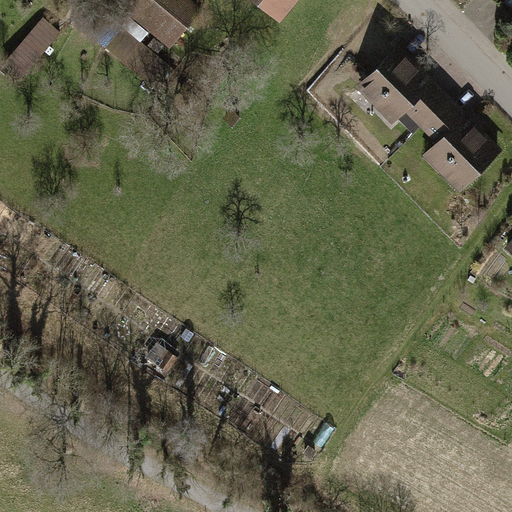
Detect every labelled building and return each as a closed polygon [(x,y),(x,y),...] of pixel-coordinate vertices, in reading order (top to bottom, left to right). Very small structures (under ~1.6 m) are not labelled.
[(201,5),(194,0),(136,0),(128,10),(169,43),(201,5)] [(297,0),(260,0),(283,18),(297,0)] [(110,16),(94,35),(161,90),(176,70),(110,16)] [(60,31),(44,17),(5,62),(21,75),(60,31)] [(415,123),(447,90),(400,45),(359,87),(387,115),(397,106),(415,123)] [(500,142),(447,90),(415,123),(428,135),(416,147),(457,186),(500,142)] [(233,125),(241,115),(233,108),(224,119),(233,125)]
